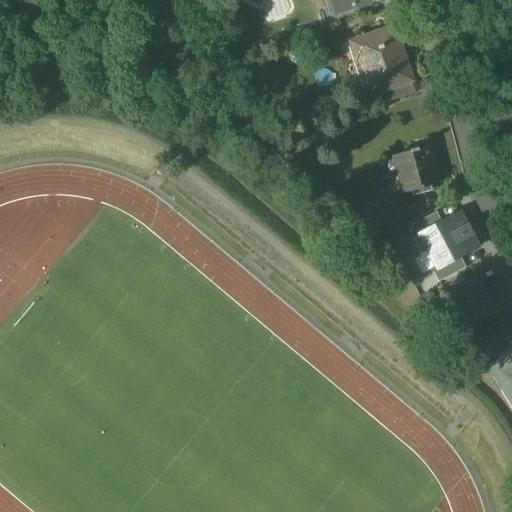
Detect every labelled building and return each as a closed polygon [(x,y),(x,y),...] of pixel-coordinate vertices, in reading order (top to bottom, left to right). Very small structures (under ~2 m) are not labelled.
[(331,0),(336,13),(369,3),(368,0),(331,0)] [(396,48),(390,31),(395,30),(394,28),(351,43),(357,59),(363,56),(366,65),(363,67),(372,94),(383,90),(412,80),(401,47),(396,48)] [(412,80),(383,90),(388,103),(417,93),(412,80)] [(429,147),(411,152),(394,157),(404,195),(437,186),(433,168),(434,168),(429,147)] [(476,416),(168,159),(155,174),(463,431),(476,416)] [(382,206),(359,211),(364,230),(387,224),(382,206)] [(459,215),(421,235),(439,268),(477,248),(459,215)] [(477,277),(448,292),(451,299),(442,304),(456,332),(495,311),(477,277)] [(461,352),(451,357),(457,368),(466,363),(461,352)] [(511,353),(488,368),(501,390),(505,388),(511,400),(511,353)]
